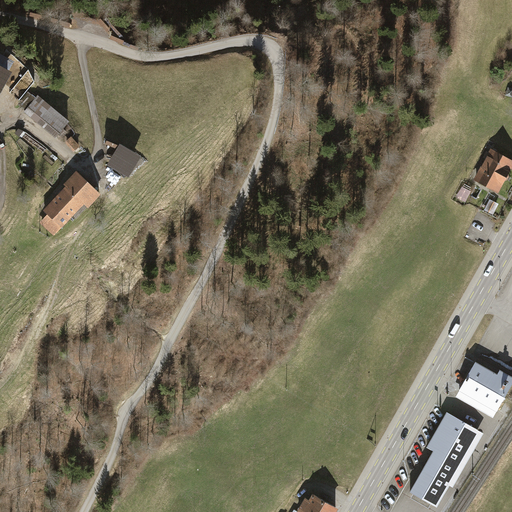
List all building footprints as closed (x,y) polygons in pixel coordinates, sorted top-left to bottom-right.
[(0,91),(14,63),(0,55),(0,91)] [(36,99),(29,93),(18,105),(26,112),(25,114),(55,139),(69,122),(38,96),(36,99)] [(82,149),(71,135),(65,140),(75,154),(82,149)] [(121,138),(108,161),(129,173),(142,150),(121,138)] [(511,160),(491,149),(474,180),(498,193),(505,181),(507,181),(509,177),(508,175),(511,167),(511,160)] [(45,226),(58,236),(84,203),(88,206),(100,191),(75,171),(66,183),(69,185),(49,210),(55,214),(45,226)] [(462,187),(456,196),(466,202),(471,192),(462,187)] [(498,204),(490,199),(484,210),(493,215),(498,204)] [(476,361),(456,397),(494,419),(511,388),(511,376),(501,371),(500,374),(476,361)] [(432,453),(410,491),(437,507),(450,485),(454,488),(486,433),(447,411),(425,448),(432,453)] [(310,500),(306,498),(298,511),(338,511),(341,509),(314,493),(310,500)]
